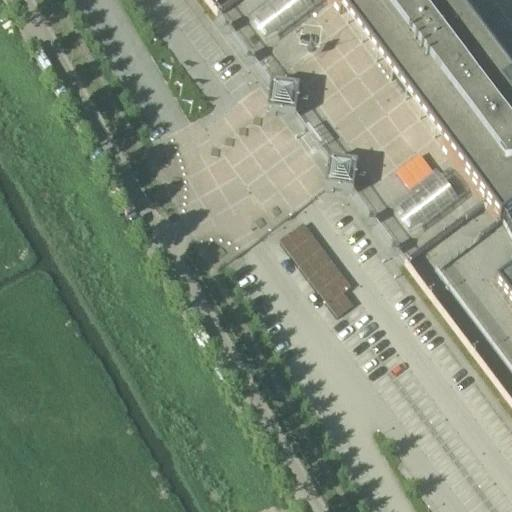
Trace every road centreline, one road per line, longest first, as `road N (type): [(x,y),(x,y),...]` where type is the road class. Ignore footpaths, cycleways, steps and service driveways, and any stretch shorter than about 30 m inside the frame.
road 1 (unclassified): [(311,511),(17,0)]
road 2 (unknown): [(268,171),(508,0)]
road 3 (unknown): [(438,511),(332,369)]
